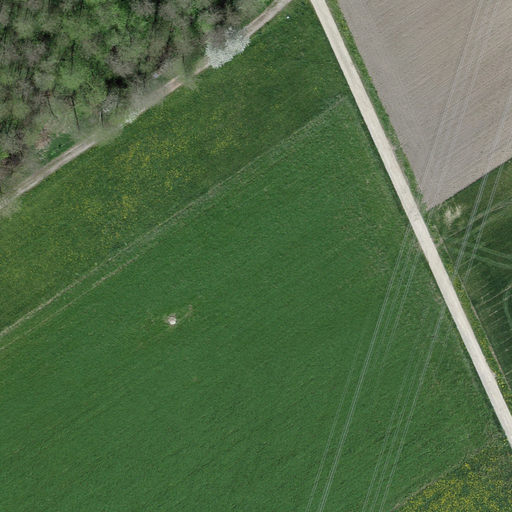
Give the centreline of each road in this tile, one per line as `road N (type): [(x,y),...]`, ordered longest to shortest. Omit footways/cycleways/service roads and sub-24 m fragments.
road 1 (track): [(314,0),(511,432)]
road 2 (track): [(0,180),(173,77),(271,0)]
